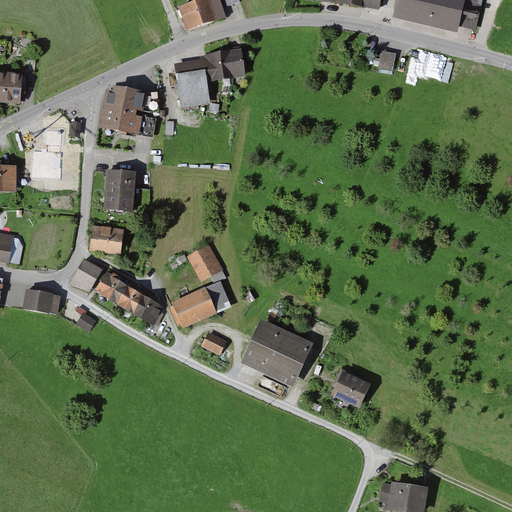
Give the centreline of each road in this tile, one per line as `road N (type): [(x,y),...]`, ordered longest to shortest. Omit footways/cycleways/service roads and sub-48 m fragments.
road 1 (tertiary): [(511,63),(370,27),(300,19),(181,44),(87,94)]
road 2 (residential): [(371,447),(139,340),(63,284)]
road 3 (unclassified): [(63,284),(80,252),(87,94)]
road 4 (track): [(184,362),(160,287),(80,252)]
road 5 (track): [(511,509),(371,447)]
